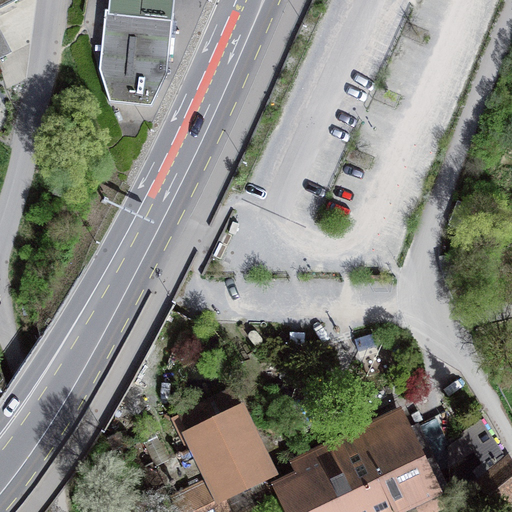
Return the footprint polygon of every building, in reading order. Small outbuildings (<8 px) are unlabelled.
[(0,0),(0,9),(17,0),(0,0)] [(108,0),(108,11),(174,17),(175,0),(108,0)] [(174,17),(108,11),(105,10),(99,69),(109,102),(151,107),(167,74),(174,17)] [(0,30),(0,58),(11,53),(0,30)] [(57,181),(52,194),(64,198),(68,184),(57,181)] [(457,202),(449,226),(466,231),(474,207),(457,202)] [(386,339),(360,345),(366,372),(392,366),(386,339)] [(176,498),(183,511),(238,511),(275,494),(226,393),(184,413),(216,478),(176,498)] [(395,511),(447,487),(417,424),(384,439),(378,426),(317,455),(323,468),(322,469),(316,458),(298,466),(304,477),(282,488),(293,511),(385,511),(393,509),(394,511),(395,511)] [(448,449),(449,465),(472,449),(477,450),(486,462),(475,471),(499,509),(508,500),(511,504),(511,468),(507,461),(482,425),(448,449)]
